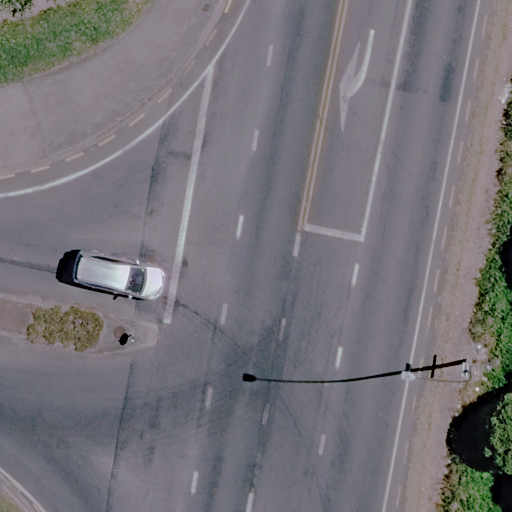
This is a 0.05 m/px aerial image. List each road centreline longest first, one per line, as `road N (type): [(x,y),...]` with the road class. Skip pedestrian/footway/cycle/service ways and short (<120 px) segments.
road 1 (secondary): [(280,356),(346,0)]
road 2 (secondary): [(0,304),(280,356)]
road 3 (secondary): [(253,511),(280,356)]
